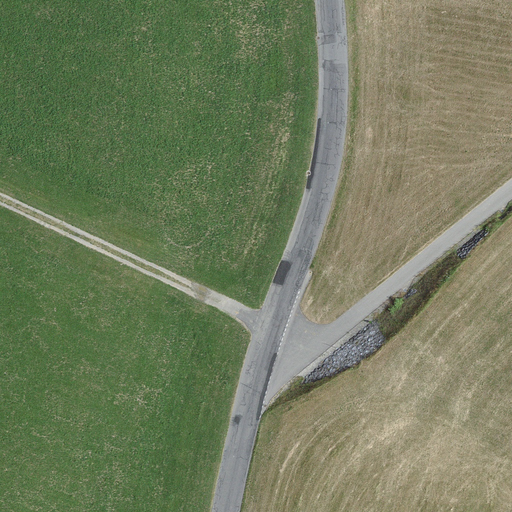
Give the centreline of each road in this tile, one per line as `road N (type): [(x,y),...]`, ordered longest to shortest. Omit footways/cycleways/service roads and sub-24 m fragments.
road 1 (tertiary): [(225,511),(251,392),(326,174),(335,84),(329,0)]
road 2 (track): [(270,329),(300,342),(325,335),(511,187)]
road 3 (track): [(270,329),(0,208)]
